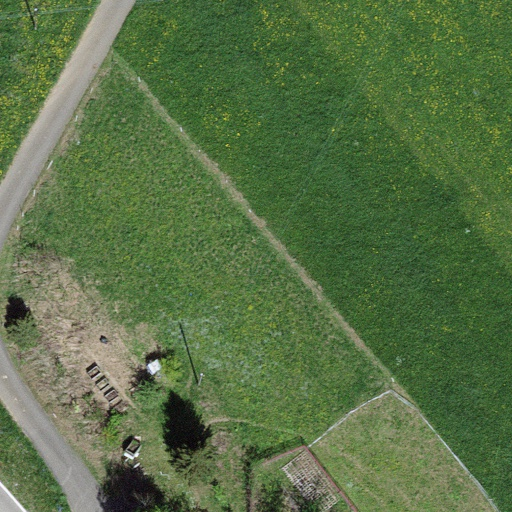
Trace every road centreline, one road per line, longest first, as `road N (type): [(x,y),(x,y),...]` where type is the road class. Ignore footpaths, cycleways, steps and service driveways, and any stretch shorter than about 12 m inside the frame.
road 1 (track): [(119,0),(0,220)]
road 2 (track): [(0,380),(90,511)]
